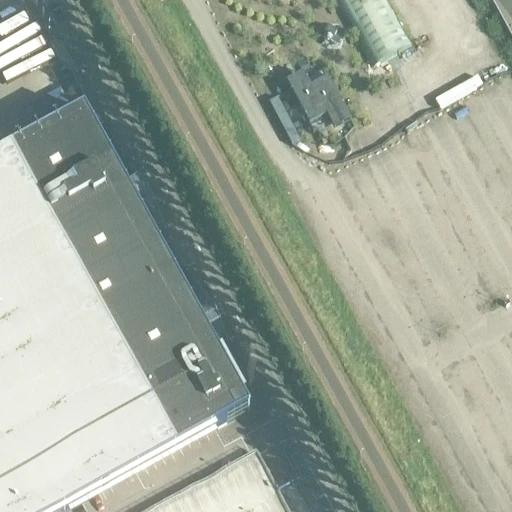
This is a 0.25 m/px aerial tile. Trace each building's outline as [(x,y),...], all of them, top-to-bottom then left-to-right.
[(334,0),(373,70),(412,48),(385,0),(334,0)] [(511,0),(490,0),(511,39),(511,0)] [(307,83),(289,93),(292,98),(298,108),(313,135),(330,126),(347,117),(324,74),(311,81),(307,83)] [(289,93),(307,83),(303,76),(286,86),(289,93)] [(435,101),(440,110),(482,86),(477,77),(435,101)] [(292,98),(281,104),(286,115),(298,108),(292,98)] [(278,99),(269,103),(291,145),(300,141),(286,115),(281,104),(278,99)] [(72,511),(227,426),(236,421),(249,414),(241,399),(238,394),(223,368),(204,333),(204,332),(201,328),(191,309),(174,280),(154,244),(149,234),(139,216),(135,208),(131,201),(129,197),(128,196),(113,167),(111,164),(92,129),(84,114),(0,160),(0,511),(72,511)] [(347,117),(330,126),(334,133),(351,124),(347,117)] [(0,158),(8,154),(0,138),(0,158)] [(287,511),(277,493),(256,455),(153,511),(287,511)]
